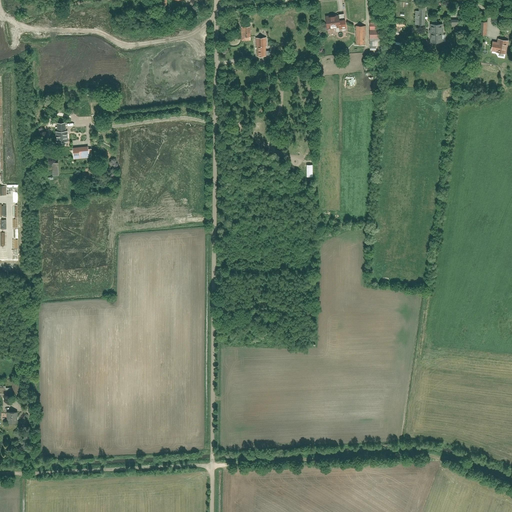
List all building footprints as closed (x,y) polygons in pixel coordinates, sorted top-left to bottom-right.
[(425,6),(418,6),(418,10),(415,10),(414,23),(425,24),(425,6)] [(338,13),(324,15),(326,28),(339,26),(340,28),(346,27),(345,17),(339,18),(338,13)] [(486,34),(487,21),(479,20),(478,33),(486,34)] [(383,21),(369,21),(369,38),(382,38),(383,21)] [(442,23),(430,23),(430,41),(446,41),(446,33),(442,33),(442,23)] [(250,40),(250,25),(241,26),(241,40),(250,40)] [(365,25),(355,25),(355,44),(365,44),(365,25)] [(266,37),(255,37),(256,46),(257,46),(257,55),(266,55),(265,46),(266,46),(266,37)] [(508,39),(497,37),(497,41),(492,40),(490,50),(495,51),(495,52),(506,53),(508,39)] [(285,60),(271,61),(271,70),(285,69),(285,60)] [(67,122),(58,122),(59,130),(57,131),(58,141),(70,141),(69,130),(68,130),(67,122)] [(90,145),(74,147),(75,159),(94,157),(94,152),(91,152),(90,145)] [(19,412),(9,412),(9,422),(19,422),(19,412)]
